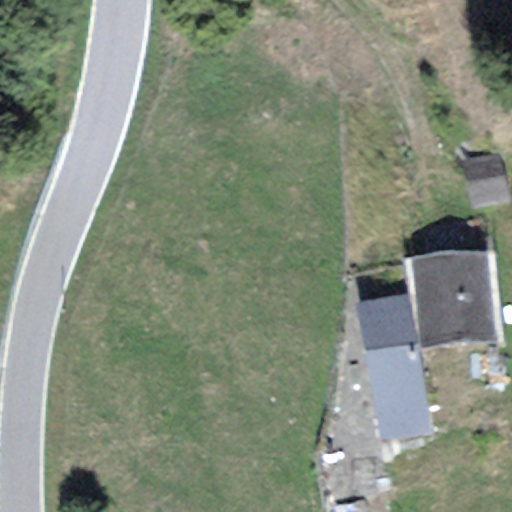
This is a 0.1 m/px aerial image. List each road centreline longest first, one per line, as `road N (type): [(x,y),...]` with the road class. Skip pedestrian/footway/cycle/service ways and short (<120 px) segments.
road 1 (tertiary): [(20,511),(29,347),(96,133),(123,0)]
road 2 (unknown): [(348,0),(417,94),(442,166),(437,209)]
